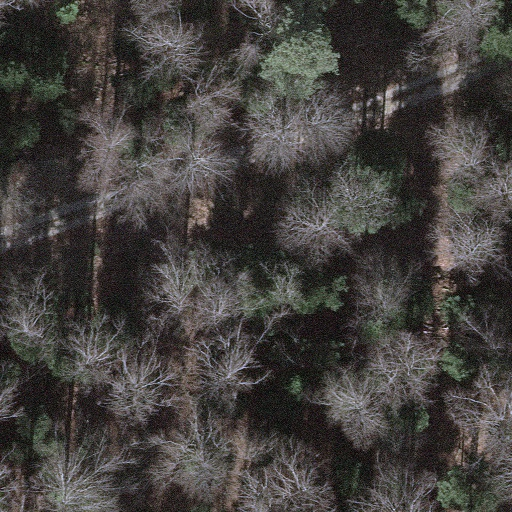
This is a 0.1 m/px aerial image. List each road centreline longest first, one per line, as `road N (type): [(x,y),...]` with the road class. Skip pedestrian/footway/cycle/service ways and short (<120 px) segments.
road 1 (track): [(511,35),(265,136),(0,228)]
road 2 (track): [(99,193),(511,262)]
